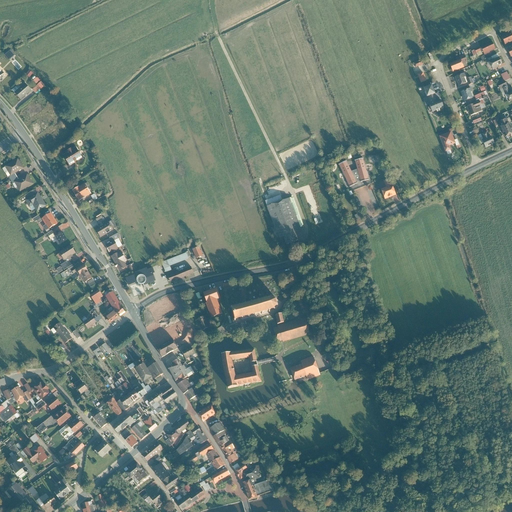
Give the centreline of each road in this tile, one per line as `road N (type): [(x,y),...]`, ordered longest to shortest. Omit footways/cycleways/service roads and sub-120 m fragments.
road 1 (tertiary): [(132,313),(178,288),(294,264),(479,165)]
road 2 (tertiary): [(132,313),(0,103)]
road 3 (residential): [(493,31),(441,60),(479,165)]
road 4 (residential): [(132,313),(55,369),(0,383)]
road 5 (residential): [(248,511),(231,470),(182,403)]
